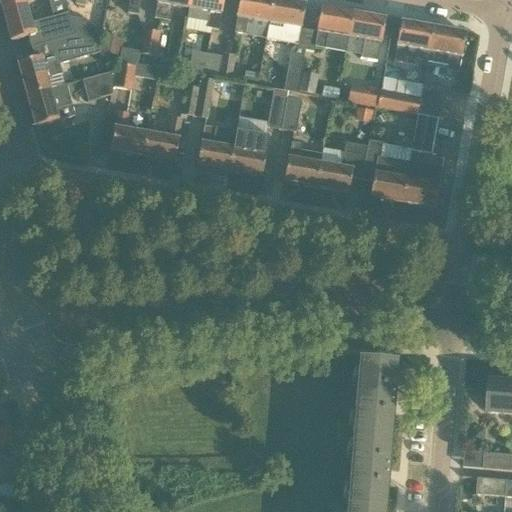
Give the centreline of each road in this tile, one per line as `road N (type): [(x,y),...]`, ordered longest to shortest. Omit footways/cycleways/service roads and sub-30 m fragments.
road 1 (residential): [(457,221),(25,164)]
road 2 (tertiary): [(46,358),(234,311),(360,306),(441,315)]
road 3 (residential): [(457,221),(493,12)]
road 4 (residential): [(427,511),(441,315)]
road 5 (residential): [(85,511),(46,358)]
road 6 (residential): [(46,358),(0,236)]
